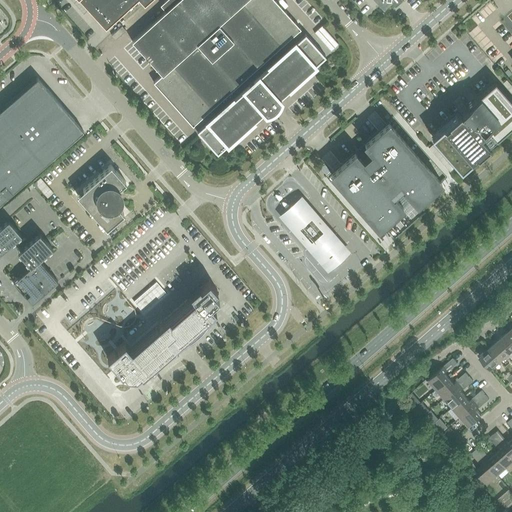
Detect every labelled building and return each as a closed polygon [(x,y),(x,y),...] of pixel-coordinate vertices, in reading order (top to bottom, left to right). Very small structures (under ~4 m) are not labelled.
[(81,0),(106,26),(134,0),(140,0),(144,4),(148,0),(81,0)] [(199,129),(197,131),(217,153),(264,111),(264,110),(265,108),(265,107),(266,106),(267,105),(268,104),(268,103),(269,102),(271,101),(272,100),(274,99),(276,98),(279,98),(325,56),(305,33),(304,35),(299,30),(301,28),(275,0),(165,0),(164,1),(169,7),(132,41),(162,74),(153,82),(193,126),(194,124),(199,129)] [(122,26),(111,35),(115,40),(126,30),(122,26)] [(0,115),(0,202),(84,130),(38,77),(0,109),(0,113),(1,114),(0,115)] [(511,85),(507,80),(503,83),(511,93),(511,85)] [(451,159),(453,158),(461,167),(476,154),(477,155),(489,145),(487,143),(494,137),(496,139),(511,124),(511,100),(495,81),(467,105),(467,106),(467,107),(463,102),(457,108),(461,112),(460,112),(459,112),(447,122),(449,123),(434,136),(442,146),(441,147),(451,159)] [(441,181),(435,174),(389,122),(387,123),(364,143),(371,151),(362,159),(355,151),(331,173),(378,227),(403,205),(396,198),(405,189),(417,202),(426,194),(441,181)] [(429,148),(450,172),(454,168),(432,144),(429,148)] [(126,182),(111,164),(77,194),(107,228),(124,213),(116,204),(117,203),(118,202),(118,201),(119,200),(119,199),(119,198),(119,197),(119,195),(119,194),(119,193),(119,192),(118,191),(118,190),(117,190),(126,182)] [(352,254),(307,202),(302,198),(280,217),(288,228),(290,231),(295,236),(299,240),(303,245),(306,249),(310,252),(316,260),(328,272),(352,254)] [(0,226),(0,247),(3,251),(22,234),(8,219),(0,226)] [(14,282),(32,304),(58,281),(39,259),(53,248),(40,233),(21,249),(23,252),(23,257),(31,267),(14,282)] [(122,373),(124,371),(140,372),(142,375),(152,366),(150,364),(173,344),(175,346),(216,310),(210,304),(213,301),(214,293),(217,289),(209,280),(201,287),(199,286),(190,293),(192,295),(191,295),(193,297),(189,301),(187,299),(159,324),(161,325),(158,327),(157,326),(131,348),(125,341),(107,356),(122,373)] [(511,337),(507,332),(498,340),(509,353),(511,350),(511,337)] [(498,340),(489,348),(500,361),(509,353),(498,340)] [(500,361),(489,348),(480,356),(491,369),(500,361)] [(444,366),(429,379),(437,389),(450,378),(445,372),(448,370),(448,371),(457,363),(453,358),(453,357),(444,365),(444,366)] [(437,389),(445,398),(469,376),(466,372),(456,380),(457,381),(454,383),(450,378),(437,389)] [(445,398),(453,407),(465,396),(461,391),(463,388),(464,389),(473,381),(469,376),(445,398)] [(453,407),(460,416),(485,394),(481,390),(472,398),(472,399),(470,401),(465,396),(453,407)] [(485,394),(460,416),(469,425),(481,414),(476,409),(479,406),(480,407),(489,399),(485,394)] [(423,402),(417,407),(424,415),(430,410),(423,402)] [(430,410),(424,415),(432,424),(439,419),(431,410),(430,410)] [(19,411),(0,428),(0,457),(34,428),(19,411)] [(440,419),(434,424),(442,433),(448,428),(440,419)] [(450,427),(444,433),(449,438),(455,432),(450,427)] [(498,430),(494,434),(511,454),(511,438),(508,442),(506,440),(506,439),(498,430)] [(42,433),(34,442),(80,494),(89,485),(42,433)] [(511,454),(494,434),(489,438),(497,447),(498,446),(500,449),(495,454),(506,466),(510,471),(511,469),(511,454)] [(480,445),(476,449),(497,474),(506,466),(495,454),(490,458),(488,455),(480,445)] [(497,474),(476,449),(471,453),(479,463),(480,462),(482,465),(477,470),(487,482),(497,474)] [(511,493),(508,490),(496,501),(500,506),(511,495),(511,493)] [(511,496),(501,506),(505,511),(511,504),(511,496)] [(75,499),(60,511),(83,511),(86,510),(75,499)]
